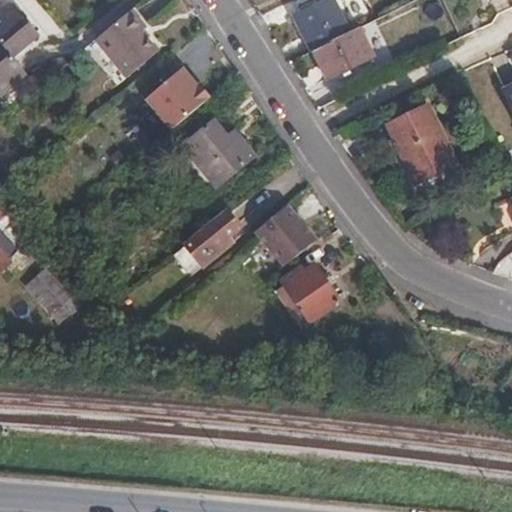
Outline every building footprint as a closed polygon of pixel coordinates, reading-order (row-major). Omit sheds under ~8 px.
[(326,0),(295,15),(312,51),(314,50),(350,32),(334,0),(326,0)] [(13,55),(39,33),(13,3),(0,13),(0,96),(28,73),(13,55)] [(142,27),(129,9),(92,39),(123,77),(153,50),(138,30),(142,27)] [(350,32),(314,50),(329,81),(374,57),(360,28),(350,32)] [(147,99),(177,133),(219,96),(189,62),(147,99)] [(511,85),(503,90),(511,108),(511,85)] [(389,123),(427,105),(424,99),(387,116),(389,123)] [(429,105),(427,105),(389,123),(389,124),(388,124),(417,182),(456,162),(429,105)] [(209,164),(235,143),(229,135),(215,119),(183,145),(202,169),(209,164)] [(235,143),(245,135),(239,125),(229,135),(235,143)] [(253,146),(245,135),(235,143),(209,164),(202,169),(216,187),(255,157),(249,150),(253,146)] [(0,215),(9,208),(0,198),(0,215)] [(256,230),(283,266),(315,241),(286,204),(256,230)] [(26,244),(34,237),(9,208),(0,215),(26,244)] [(238,229),(226,213),(184,246),(201,267),(218,255),(213,249),(238,229)] [(122,271),(108,256),(97,267),(111,281),(122,271)] [(341,301),(314,266),(294,282),(290,276),(281,282),(285,287),(277,294),(304,329),(341,301)]
